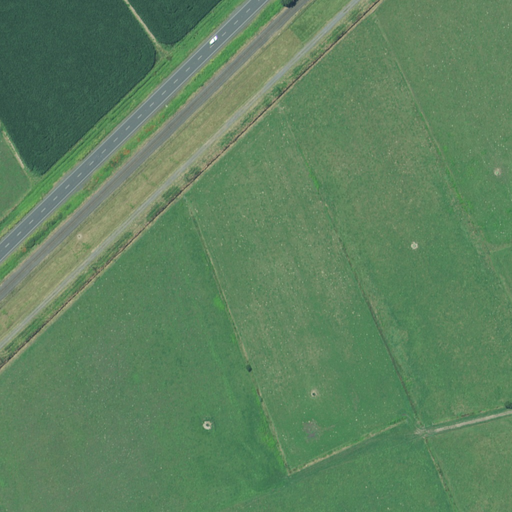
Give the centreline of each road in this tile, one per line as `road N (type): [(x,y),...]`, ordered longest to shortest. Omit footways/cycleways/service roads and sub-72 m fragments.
road 1 (track): [(358,0),(0,349)]
road 2 (secondary): [(0,253),(260,0)]
